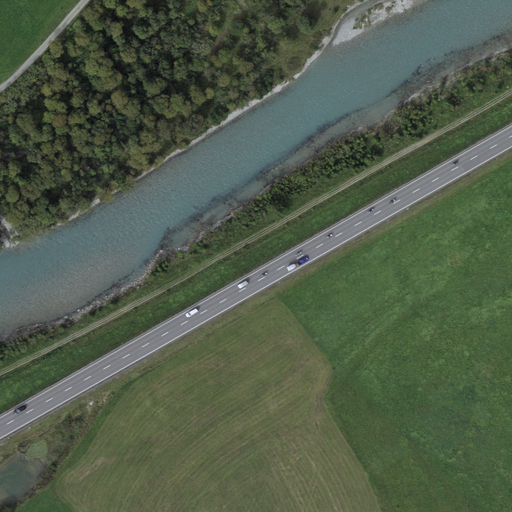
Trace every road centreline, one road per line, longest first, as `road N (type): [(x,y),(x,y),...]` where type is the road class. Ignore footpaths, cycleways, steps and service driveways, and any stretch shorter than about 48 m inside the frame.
road 1 (primary): [(511,136),(0,427)]
road 2 (track): [(0,374),(511,93)]
road 3 (track): [(0,87),(84,0)]
